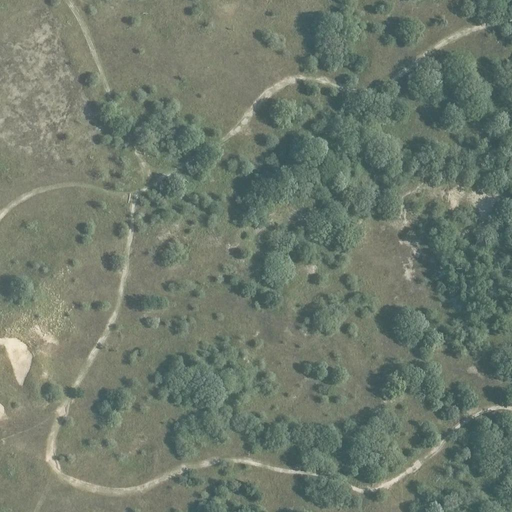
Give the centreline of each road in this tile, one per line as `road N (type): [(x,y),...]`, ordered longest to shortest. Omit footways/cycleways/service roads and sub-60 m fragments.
road 1 (track): [(511,408),(462,422),(416,465),(368,490),(228,461),(197,464),(133,491),(66,479),(49,457),(49,441),(112,324),(133,205),(151,180)]
road 2 (track): [(151,180),(231,136),(255,105),(293,79),(371,90),(444,41),(511,19)]
road 3 (track): [(151,180),(66,0)]
